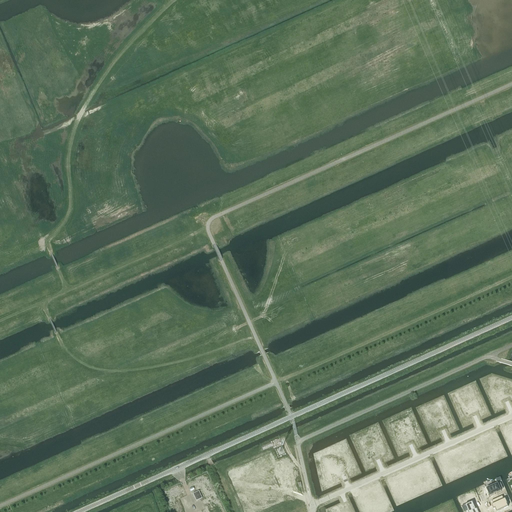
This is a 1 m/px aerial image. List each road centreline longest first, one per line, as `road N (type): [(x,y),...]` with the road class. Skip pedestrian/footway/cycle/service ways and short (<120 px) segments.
road 1 (tertiary): [(79,511),(511,317)]
road 2 (track): [(511,276),(275,382)]
road 3 (residential): [(311,506),(511,416)]
